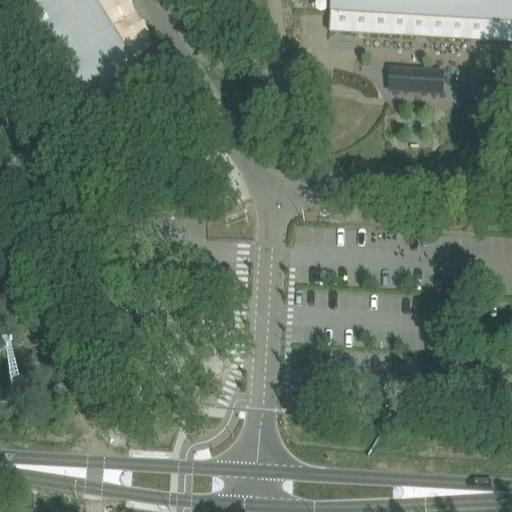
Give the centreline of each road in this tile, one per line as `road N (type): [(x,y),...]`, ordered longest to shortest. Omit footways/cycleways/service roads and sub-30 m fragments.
road 1 (secondary): [(93,474),(127,492),(216,505),(352,508),(459,490)]
road 2 (secondary): [(459,490),(164,466),(93,474)]
road 3 (track): [(0,287),(86,418),(93,474)]
